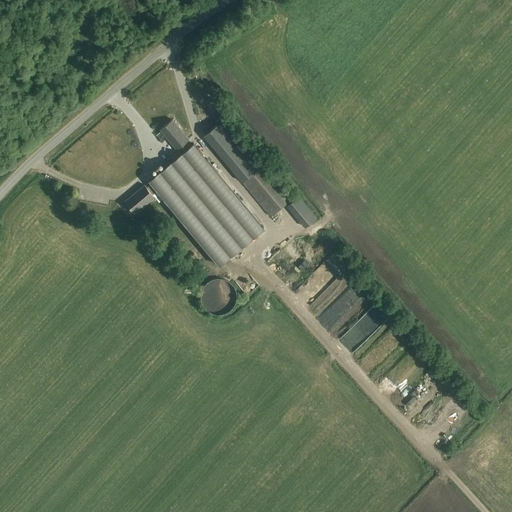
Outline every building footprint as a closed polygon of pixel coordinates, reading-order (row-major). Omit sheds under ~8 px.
[(287,189),(227,117),(208,133),(246,179),(242,182),(270,216),(297,194),(291,186),(287,189)] [(160,131),(176,150),(178,148),(183,153),(191,146),(186,141),(188,140),(172,120),(160,131)] [(169,154),(166,150),(171,146),(158,129),(147,138),(163,159),(169,154)] [(262,229),(193,145),(191,147),(191,146),(183,153),(149,181),(152,184),(157,191),(158,190),(167,201),(166,202),(219,265),(262,229)] [(134,214),(155,197),(153,195),(157,191),(152,184),(146,188),(144,186),(124,202),(134,214)] [(305,228),(317,218),(299,196),(287,206),(305,228)] [(317,254),(288,283),(284,287),(288,291),(295,284),(305,294),(315,284),(314,283),(330,267),(317,254)] [(212,313),(217,314),(222,314),(226,313),(230,310),(234,307),(236,303),(237,298),(237,294),(236,289),(234,285),(230,282),(226,279),(221,278),(217,278),(212,279),(208,282),(205,285),(202,289),(201,294),(201,299),(202,303),(205,307),(208,311),(212,313)]
